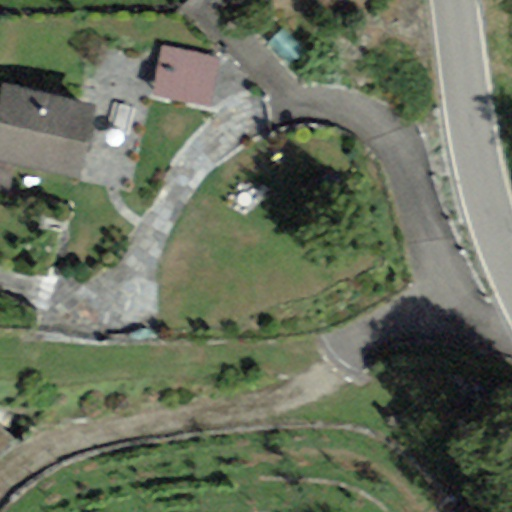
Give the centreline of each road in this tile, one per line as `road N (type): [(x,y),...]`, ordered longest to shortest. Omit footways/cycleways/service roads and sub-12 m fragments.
road 1 (track): [(0,484),(27,457),(73,441),(300,392),(339,359)]
road 2 (track): [(339,359),(0,357)]
road 3 (tertiary): [(511,284),(465,115),(450,0)]
